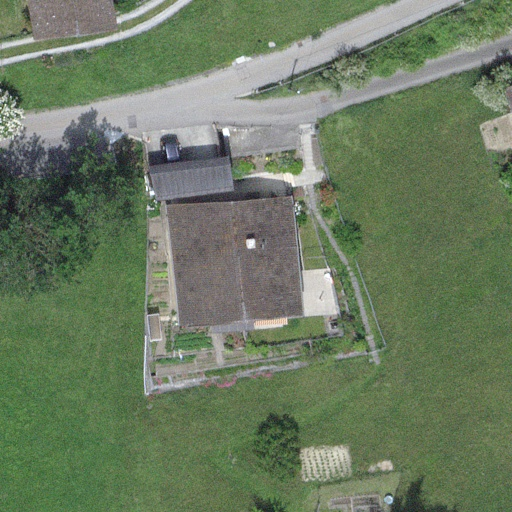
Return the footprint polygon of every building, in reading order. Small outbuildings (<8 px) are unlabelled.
[(24,0),(30,40),(113,28),(109,0),(24,0)] [(511,85),(500,90),(511,123),(511,85)] [(225,156),(146,166),(150,199),(229,189),(225,156)] [(170,264),(295,254),(290,197),(166,207),(170,264)] [(295,254),(170,264),(175,326),(300,316),(295,254)]
